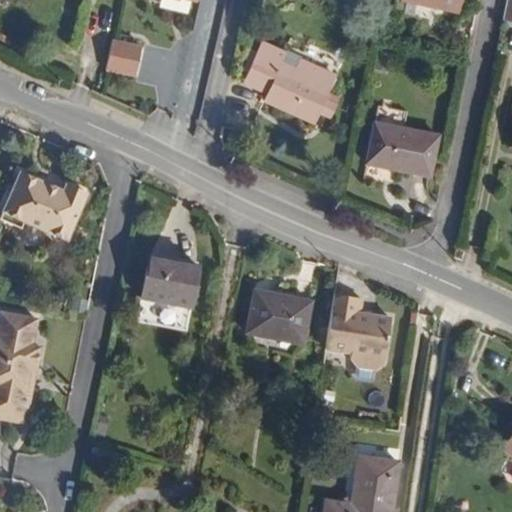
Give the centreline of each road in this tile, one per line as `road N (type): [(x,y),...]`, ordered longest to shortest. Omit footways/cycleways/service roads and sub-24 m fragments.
road 1 (residential): [(58,511),(130,144)]
road 2 (unknown): [(248,200),(192,472),(167,500)]
road 3 (residential): [(492,0),(429,273)]
road 4 (tertiary): [(197,173),(295,224),(429,273)]
road 5 (residential): [(238,0),(197,173)]
road 6 (tertiary): [(0,84),(130,144)]
